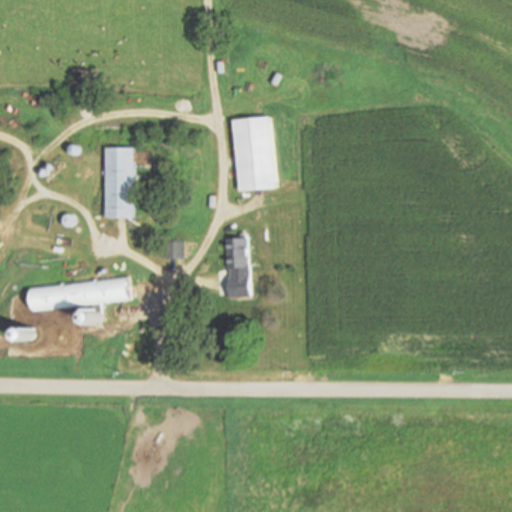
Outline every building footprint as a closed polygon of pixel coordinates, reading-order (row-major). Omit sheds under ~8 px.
[(271,115),(278,186),(239,190),(233,118),(271,115)] [(135,147),(135,217),(107,217),(107,147),(135,147)] [(244,232),(245,237),(248,237),(250,267),(228,268),(226,239),(238,238),(238,233),(244,232)] [(184,240),(185,258),(165,259),(164,241),(184,240)] [(101,303),(102,310),(102,311),(103,312),(103,313),(104,314),(104,315),(104,316),(104,317),(103,317),(103,318),(103,319),(102,319),(102,320),(101,320),(101,321),(100,321),(99,321),(98,322),(97,322),(96,322),(96,321),(95,321),(94,321),(93,320),(92,320),(92,319),(92,318),(91,318),(91,317),(91,316),(91,315),(91,314),(91,313),(92,312),(92,311),(91,304),(38,310),(34,310),(31,286),(35,286),(131,275),(134,299),(101,303)]
